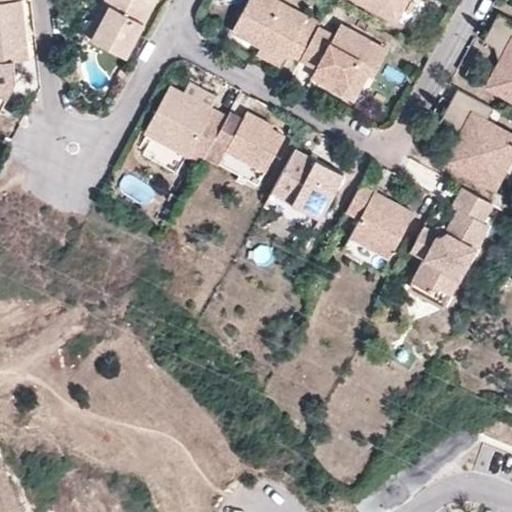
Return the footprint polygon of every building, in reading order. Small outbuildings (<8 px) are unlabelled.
[(21,42),(18,20),(24,19),(21,1),(15,2),(4,3),(3,0),(0,0),(0,97),(8,101),(17,81),(15,61),(29,60),(27,41),(21,42)] [(156,0),(104,0),(103,3),(109,6),(91,39),(125,58),(153,7),(156,0)] [(308,20),(270,0),(251,0),(233,35),(262,51),(285,63),(289,56),(302,63),(316,37),(303,30),(308,20)] [(356,0),(398,22),(410,0),(356,0)] [(91,39),(109,6),(103,3),(85,36),(91,39)] [(511,22),(499,15),(484,43),(496,50),(507,55),(501,66),(489,89),(511,100),(511,22)] [(27,41),(24,19),(18,20),(21,42),(27,41)] [(389,53),(342,28),(335,39),(319,31),(316,37),(302,63),(318,72),(315,76),(321,79),(319,84),(344,97),(359,70),(370,76),(375,79),(389,53)] [(507,55),(496,50),(501,66),(507,55)] [(285,63),(262,51),(259,57),(282,69),(285,63)] [(355,103),(370,76),(359,70),(344,97),(355,103)] [(228,120),(170,89),(144,136),(201,168),(228,120)] [(495,111),(459,92),(444,120),(456,126),(466,132),(461,143),(449,165),(497,191),(511,162),(511,137),(488,124),(495,111)] [(8,101),(0,97),(0,112),(2,113),(8,101)] [(274,130),(247,115),(246,119),(272,134),(274,130)] [(272,134),(246,119),(226,154),(266,176),(285,141),(272,134)] [(466,132),(456,126),(461,143),(466,132)] [(345,179),(296,152),(272,197),(321,224),(345,179)] [(414,217),(382,200),(380,204),(373,200),(376,196),(361,189),(346,216),(360,223),(343,255),(382,276),(414,217)] [(492,206),(463,191),(453,210),(458,213),(446,236),(438,239),(424,231),(412,254),(425,261),(413,285),(431,295),(435,289),(450,297),(488,225),(483,223),(492,206)] [(450,297),(435,289),(431,295),(413,285),(409,292),(443,310),(450,297)] [(467,415),(359,504),(366,511),(388,511),(483,434),(467,415)]
